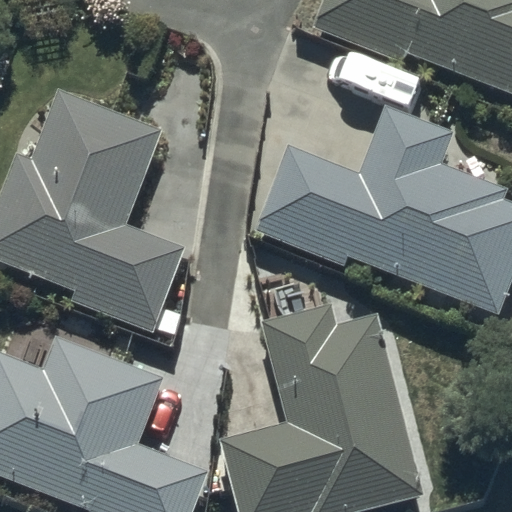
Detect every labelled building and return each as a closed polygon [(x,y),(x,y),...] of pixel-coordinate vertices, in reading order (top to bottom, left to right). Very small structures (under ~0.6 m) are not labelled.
[(511,0),(313,0),(301,35),(395,70),(398,61),(511,103),(511,0)] [(157,138),(48,95),(23,159),(6,152),(0,168),(0,273),(70,301),(66,311),(142,341),(145,334),(169,344),(177,323),(153,314),(177,254),(120,231),(157,138)] [(284,152),(248,238),(339,276),(344,266),(481,324),(488,307),(500,312),(511,284),(511,220),(497,215),(503,201),(437,174),(448,147),(379,118),(353,180),(284,152)] [(324,311),(254,330),(281,429),(211,448),(228,511),(394,511),(414,507),(365,324),(330,333),(324,311)] [(157,390),(50,348),(38,377),(0,362),(0,490),(56,511),(184,511),(198,476),(133,451),(157,390)]
